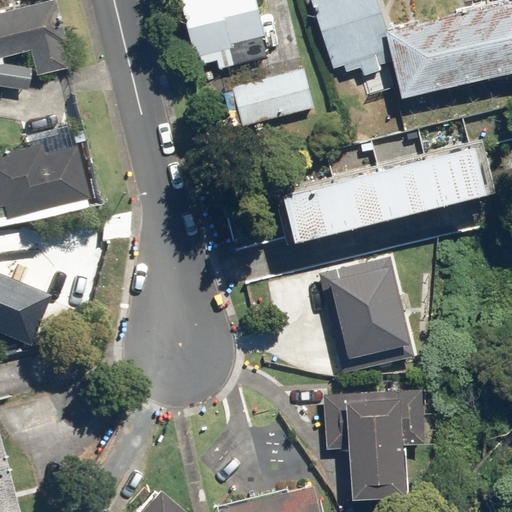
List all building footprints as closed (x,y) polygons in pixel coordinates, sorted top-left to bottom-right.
[(0,54),(28,48),(35,76),(70,68),(53,0),(30,0),(0,7),(0,54)] [(176,0),(192,63),(213,58),(216,72),(249,64),(242,38),(270,31),(261,0),(176,0)] [(375,49),(395,42),(388,21),(380,0),(311,0),(338,80),(381,66),(375,49)] [(511,0),(477,0),(392,24),(412,95),(511,67),(511,0)] [(302,68),(233,89),(243,124),(312,103),(302,68)] [(486,137),(288,181),(300,231),(497,187),(486,137)] [(0,151),(0,202),(3,202),(6,215),(88,197),(77,148),(49,154),(46,141),(0,151)] [(419,335),(400,247),(329,262),(348,351),(419,335)] [(0,272),(0,329),(31,341),(50,292),(0,272)] [(430,386),(326,388),(326,444),(352,444),(353,493),(412,493),(411,441),(431,441),(430,386)] [(16,511),(0,447),(0,511),(16,511)] [(330,511),(323,479),(223,501),(225,511),(330,511)] [(192,511),(156,483),(132,511),(192,511)]
